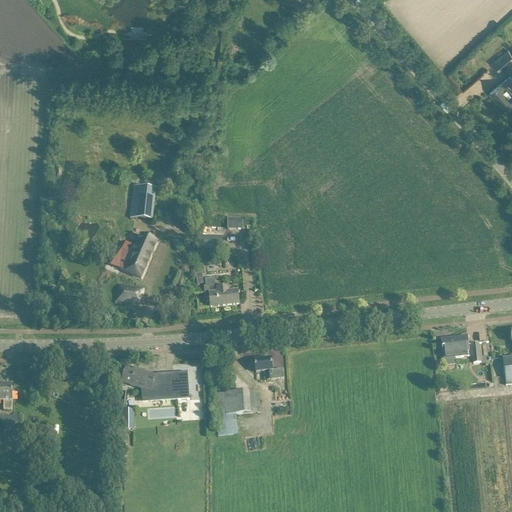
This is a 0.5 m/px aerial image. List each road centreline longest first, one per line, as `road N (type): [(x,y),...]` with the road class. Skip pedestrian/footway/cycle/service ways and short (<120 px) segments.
road 1 (secondary): [(0,345),(171,342),(511,304)]
road 2 (unclassified): [(511,180),(357,0)]
